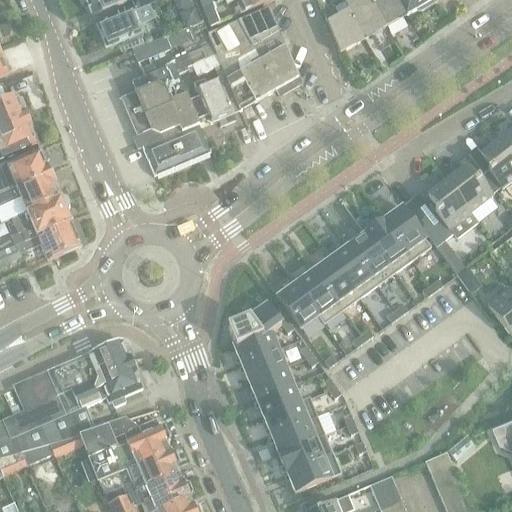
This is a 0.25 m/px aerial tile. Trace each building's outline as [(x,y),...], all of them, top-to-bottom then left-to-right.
[(135,13),(149,7),(159,3),(157,0),(81,0),(84,5),(87,6),(92,19),(131,2),(135,13)] [(183,11),(184,14),(195,9),(190,0),(172,0),(178,13),(183,11)] [(197,0),(203,11),(215,6),(211,0),(197,0)] [(276,3),(274,0),(229,0),(225,2),(227,7),(239,2),(240,5),(236,7),(240,18),(276,3)] [(348,13),(364,42),(385,30),(368,1),(369,0),(368,0),(353,0),(344,5),(348,13)] [(395,0),(369,0),(368,1),(385,30),(406,18),(395,0)] [(395,0),(406,18),(435,0),(395,0)] [(217,12),(215,6),(203,11),(210,30),(221,25),(215,12),(217,12)] [(154,21),(149,7),(135,13),(132,15),(97,30),(106,51),(145,35),(141,27),(154,21)] [(195,9),(179,16),(185,31),(201,24),(195,9)] [(280,99),(300,88),(279,36),(269,12),(208,38),(212,47),(221,68),(240,114),(277,93),(280,99)] [(340,56),(364,42),(348,13),(327,25),(340,56)] [(138,66),(160,57),(171,52),(166,41),(133,54),(138,66)] [(206,61),(187,68),(189,73),(188,73),(189,75),(194,72),(197,78),(214,71),(221,68),(212,47),(202,51),(206,61)] [(186,57),(172,63),(174,68),(177,77),(188,73),(189,73),(187,68),(206,61),(202,51),(186,57)] [(174,68),(157,75),(132,85),(136,96),(122,102),(137,140),(132,142),(138,155),(143,152),(154,180),(210,157),(182,88),(177,77),(174,68)] [(221,130),(235,124),(218,83),(204,89),(203,86),(195,90),(199,100),(190,104),(200,127),(209,123),(211,128),(218,124),(221,130)] [(0,135),(29,123),(24,112),(22,113),(21,111),(24,108),(22,102),(17,102),(16,99),(9,102),(0,105),(0,135)] [(0,135),(0,163),(37,148),(31,131),(32,131),(29,123),(0,135)] [(511,131),(511,132),(499,143),(511,159),(511,125),(509,128),(511,131)] [(477,152),(469,159),(483,177),(496,194),(501,190),(502,192),(511,184),(511,159),(499,143),(488,151),(481,157),(477,152)] [(0,199),(52,177),(47,166),(46,167),(45,165),(49,164),(45,156),(41,155),(40,153),(6,168),(12,182),(0,187),(0,199)] [(457,176),(446,184),(471,216),(478,225),(497,210),(490,201),(493,199),(492,198),(496,194),(483,177),(469,159),(460,165),(464,170),(457,176)] [(55,185),(52,177),(0,199),(0,220),(2,227),(12,223),(61,201),(54,185),(55,185)] [(406,207),(405,208),(431,243),(437,251),(454,238),(456,240),(461,240),(479,226),(478,225),(471,216),(446,184),(433,194),(429,189),(425,193),(406,207)] [(67,203),(61,201),(12,223),(18,238),(10,241),(11,243),(0,247),(0,249),(2,254),(71,225),(68,216),(70,210),(67,203)] [(401,210),(383,224),(412,264),(431,251),(401,210)] [(383,224),(366,236),(395,277),(412,264),(383,224)] [(74,230),(71,225),(2,254),(0,255),(0,269),(21,260),(20,257),(41,248),(48,264),(83,249),(82,248),(87,246),(79,227),(74,230)] [(366,236),(348,249),(377,289),(395,277),(366,236)] [(348,249),(331,261),(360,302),(377,289),(348,249)] [(331,261),(313,274),(342,315),(360,302),(331,261)] [(313,274),(295,287),(324,328),(342,315),(313,274)] [(460,283),(470,297),(478,291),(468,278),(460,283)] [(429,285),(434,292),(442,286),(437,279),(429,285)] [(434,292),(429,285),(421,291),(426,298),(434,292)] [(295,287),(277,300),(301,333),(318,320),(324,328),(295,287)] [(511,294),(510,292),(488,309),(511,340),(511,294)] [(407,311),(402,305),(394,311),(399,317),(407,311)] [(250,322),(230,330),(237,348),(235,349),(236,351),(271,336),(281,329),(266,308),(249,320),(250,322)] [(399,317),(394,311),(386,317),(391,323),(399,317)] [(282,313),(276,318),(282,326),(288,322),(282,313)] [(294,330),(288,322),(282,327),(287,334),(294,330)] [(372,337),(367,330),(359,336),(364,343),(372,337)] [(271,336),(236,351),(243,368),(279,353),(271,336)] [(364,343),(359,336),(351,342),(356,349),(364,343)] [(13,390),(24,415),(134,367),(130,358),(129,359),(124,347),(117,345),(13,390)] [(300,351),(306,360),(312,355),(306,347),(300,351)] [(342,349),(334,355),(339,361),(347,356),(342,349)] [(279,353),(243,368),(250,386),(286,371),(279,353)] [(312,355),(306,360),(312,368),(318,363),(312,355)] [(0,463),(20,458),(49,451),(78,443),(79,443),(95,436),(93,432),(85,411),(106,402),(108,407),(112,406),(114,412),(126,406),(124,401),(143,392),(136,377),(138,376),(134,367),(24,415),(23,416),(1,425),(1,424),(0,424),(0,463)] [(286,371),(250,386),(258,403),(293,388),(286,371)] [(330,378),(323,383),(329,391),(335,387),(330,378)] [(335,387),(329,391),(335,399),(341,395),(335,387)] [(293,388),(258,403),(265,421),(310,402),(309,401),(300,405),(293,388)] [(310,402),(265,421),(273,439),(317,420),(310,402)] [(351,414),(344,417),(347,426),(354,424),(355,423),(351,414)] [(124,420),(93,432),(95,436),(79,443),(81,449),(97,485),(126,472),(168,454),(165,446),(167,440),(162,430),(159,431),(155,424),(141,430),(141,431),(135,434),(133,432),(128,434),(127,436),(123,427),(129,425),(124,420)] [(317,420),(273,439),(280,457),(325,438),(317,420)] [(359,433),(354,424),(347,426),(351,436),(359,433)] [(511,455),(511,424),(492,434),(499,450),(511,456),(511,455)] [(325,438),(280,457),(288,476),(333,457),(325,438)] [(460,445),(448,455),(449,456),(456,464),(475,449),(467,439),(460,445)] [(78,443),(49,451),(53,459),(54,461),(81,449),(79,443),(78,443)] [(49,451),(20,458),(26,470),(53,459),(49,451)] [(174,456),(168,454),(126,472),(136,496),(179,477),(175,469),(177,464),(174,456)] [(333,457),(288,476),(296,496),(332,481),(324,462),(333,458),(333,457)] [(425,466),(429,477),(451,468),(447,457),(425,466)] [(20,458),(0,463),(0,474),(3,481),(26,470),(20,458)] [(366,471),(374,468),(370,459),(362,462),(366,471)] [(429,477),(434,488),(456,479),(451,468),(429,477)] [(182,485),(179,477),(136,496),(143,511),(162,511),(175,506),(176,510),(190,504),(188,500),(190,494),(187,487),(182,485)] [(434,488),(439,499),(461,490),(456,479),(434,488)] [(369,490),(374,501),(396,492),(391,481),(369,490)] [(439,499),(444,510),(465,501),(461,490),(439,499)] [(374,501),(379,511),(400,502),(396,492),(374,501)] [(192,509),(190,504),(176,510),(175,506),(162,511),(132,511),(126,499),(108,508),(110,511),(198,511),(192,509)] [(352,511),(347,500),(317,511),(352,511)] [(444,510),(444,511),(469,511),(470,511),(465,501),(444,510)] [(379,511),(378,511),(404,511),(400,503),(379,511)]
